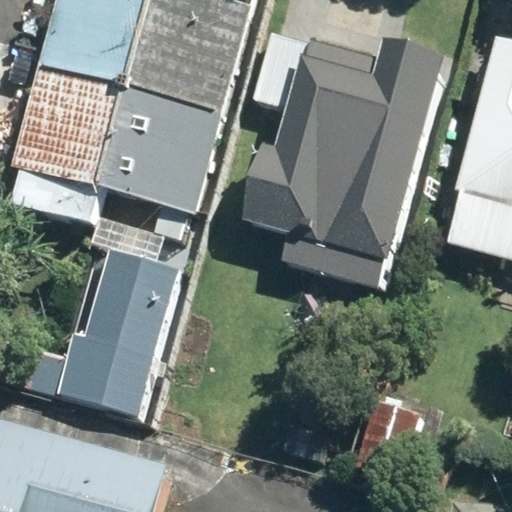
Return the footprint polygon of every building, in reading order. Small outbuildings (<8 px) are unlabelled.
[(72,0),(27,175),(34,177),(26,210),(107,230),(115,202),(211,227),(266,13),(216,0),(72,0)] [(284,37),(264,109),(297,118),(287,155),(278,153),(257,229),(301,241),(294,269),(394,296),(458,62),(398,46),(392,66),(284,37)] [(511,48),(510,47),(461,227),(511,240),(511,48)] [(195,273),(125,253),(99,343),(87,339),(80,361),(31,347),(20,384),(152,422),(195,273)] [(488,340),(416,320),(396,391),(468,411),(488,340)] [(433,419),(387,408),(371,471),(417,483),(433,419)] [(0,511),(170,511),(183,467),(0,418),(0,511)]
